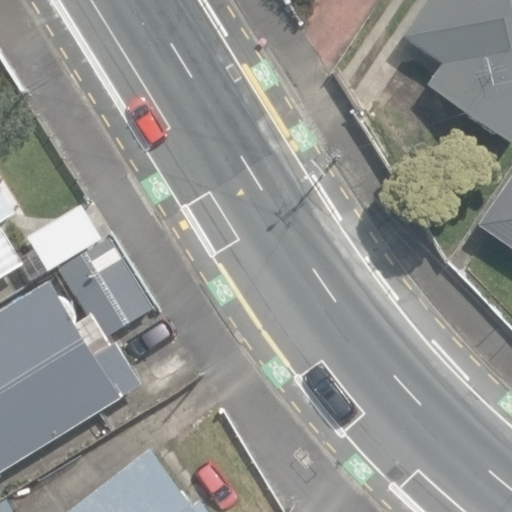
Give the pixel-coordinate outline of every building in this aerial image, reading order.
[(449,60),(434,82),(511,135),(511,0),(433,0),(410,34),(449,60)] [(53,270),(39,246),(25,254),(4,221),(22,211),(7,188),(9,187),(1,174),(2,166),(0,163),(0,280),(26,265),(35,280),(53,270)] [(511,182),(484,223),(511,242),(511,182)] [(85,202),(32,234),(39,246),(53,270),(108,236),(85,202)] [(63,267),(92,313),(98,309),(113,334),(157,307),(113,235),(63,267)] [(0,473),(130,394),(129,391),(146,381),(122,341),(119,343),(113,334),(98,309),(92,313),(81,320),(55,278),(0,311),(0,473)] [(168,316),(126,340),(158,396),(200,371),(168,316)] [(217,511),(206,498),(198,503),(155,447),(70,511),(217,511)]
